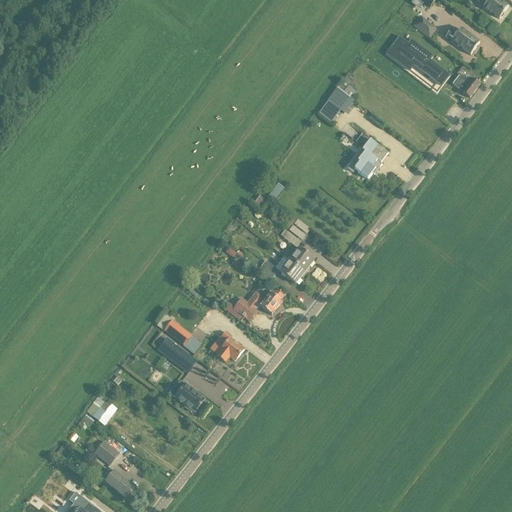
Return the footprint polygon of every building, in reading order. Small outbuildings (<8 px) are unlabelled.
[(417,0),(429,9),(435,0),(417,0)] [(499,20),(508,8),(498,0),(480,0),(477,4),(478,4),(483,7),(483,8),(491,14),(491,13),(499,20)] [(420,18),(413,27),(427,37),(434,28),(420,18)] [(470,56),(479,44),(460,29),(456,35),(451,30),(445,38),(445,39),(446,37),(452,41),(450,43),(458,48),(459,47),(470,56)] [(405,42),(397,53),(405,59),(400,65),(409,71),(413,66),(441,87),(449,76),(450,77),(450,76),(428,60),(431,56),(427,52),(424,56),(405,42)] [(473,97),(481,81),(475,78),(477,74),(463,67),(453,87),(473,97)] [(338,89),(344,94),(344,93),(352,99),(357,93),(351,88),(356,82),(348,75),(337,89),(338,89)] [(344,94),(338,89),(328,102),(340,112),(350,99),(344,94)] [(388,154),(370,140),(356,159),(360,163),(354,170),(367,180),(379,165),(380,166),(379,167),(380,167),(382,165),(380,163),(388,154)] [(278,183),(270,197),(278,201),(286,188),(278,183)] [(285,229),(289,232),(298,221),(294,218),(285,229)] [(296,249),(301,243),(285,231),(281,236),(296,249)] [(236,260),(240,255),(229,248),(225,253),(236,260)] [(288,252),(284,257),(305,273),(314,261),(298,249),(293,256),(288,252)] [(295,285),(305,273),(284,257),(275,268),(265,261),(259,269),(272,279),(278,271),(280,272),(279,273),(295,285)] [(228,307),(226,310),(241,322),(244,319),(249,323),(257,312),(255,311),(256,309),(257,309),(259,307),(258,307),(259,307),(258,306),(259,305),(261,307),(260,307),(271,315),(281,302),(280,301),(284,296),(275,289),(265,301),(260,297),(252,297),(248,304),(242,299),(235,309),(229,305),(228,307)] [(165,332),(184,346),(191,337),(172,322),(165,332)] [(221,339),(226,344),(216,356),(225,363),(229,358),(235,362),(244,350),(231,339),(232,338),(226,333),(221,339)] [(167,340),(158,351),(188,374),(196,362),(167,340)] [(186,406),(185,407),(191,412),(192,411),(195,413),(204,400),(191,391),(192,389),(186,384),(184,386),(180,383),(176,389),(180,392),(175,398),(186,406)] [(117,410),(106,402),(93,418),(104,426),(117,410)] [(85,423),(90,427),(93,422),(86,416),(78,426),(81,429),(85,423)] [(119,454),(104,442),(95,454),(109,466),(119,454)] [(70,448),(65,444),(53,458),(58,462),(70,448)] [(114,472),(105,483),(125,499),(134,488),(114,472)] [(75,493),(69,502),(80,510),(77,511),(90,511),(94,508),(75,493)]
